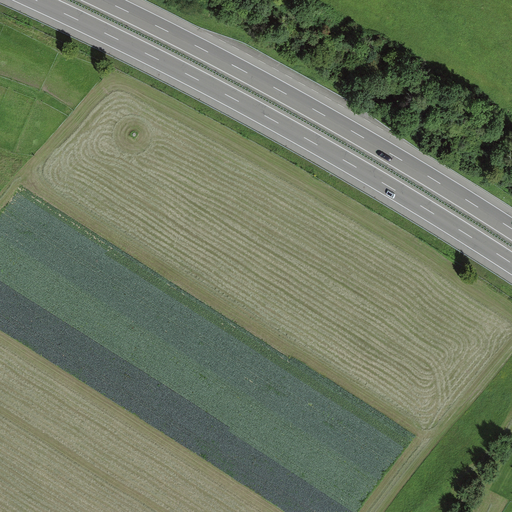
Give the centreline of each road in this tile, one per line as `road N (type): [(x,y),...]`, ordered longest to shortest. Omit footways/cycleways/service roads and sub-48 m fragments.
road 1 (motorway): [(34,0),(257,111),(511,263)]
road 2 (motorway): [(511,228),(354,131),(104,0)]
